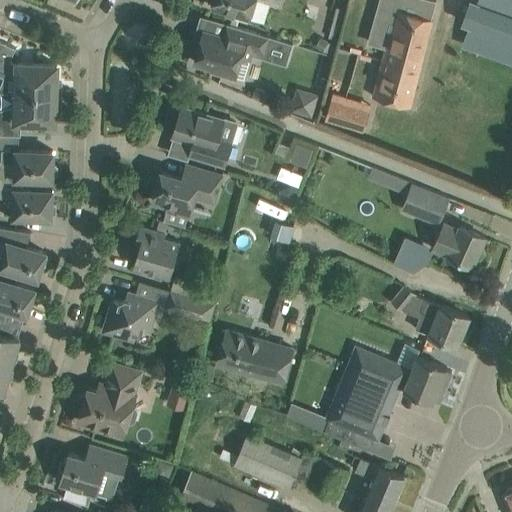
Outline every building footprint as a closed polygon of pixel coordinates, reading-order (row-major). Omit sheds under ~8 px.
[(209,0),(212,4),(211,6),(250,18),(255,0),(261,0),(281,6),(282,0),(209,0)] [(381,0),(370,44),(385,48),(378,76),(372,95),(411,106),(433,20),(432,19),(436,0),(381,0)] [(511,0),(478,0),(470,23),(463,42),(511,60),(511,0)] [(250,57),(253,48),(263,51),(268,35),(227,23),(223,36),(209,32),(207,39),(202,38),(195,61),(212,67),(211,70),(227,75),(228,74),(245,79),(250,57)] [(329,41),(321,36),(315,45),(322,50),(329,41)] [(17,77),(16,91),(56,93),(57,64),(17,62),(17,63),(10,61),(16,47),(0,40),(0,75),(4,77),(5,73),(17,77)] [(455,73),(449,88),(462,93),(468,79),(455,73)] [(317,96),(298,90),(292,109),(311,114),(317,96)] [(56,93),(16,91),(16,106),(0,109),(0,134),(20,135),(20,121),(55,122),(55,115),(59,115),(60,91),(59,91),(59,93),(56,93)] [(333,93),(325,119),(362,131),(370,105),(333,93)] [(204,116),(205,111),(182,104),(172,135),(193,141),(189,154),(224,165),(231,141),(218,138),(223,122),(204,116)] [(290,159),(307,165),(315,147),(298,140),(290,159)] [(57,165),(54,163),(54,150),(1,149),(1,161),(0,161),(0,177),(43,178),(53,179),(53,176),(57,174),(57,165)] [(183,177),(161,171),(153,200),(169,205),(168,208),(188,214),(194,195),(214,200),(222,175),(186,164),(183,177)] [(414,181),(395,173),(392,182),(410,189),(413,182),(414,181)] [(43,178),(0,177),(0,193),(2,195),(14,196),(13,216),(52,217),(52,214),(56,212),(56,204),(52,202),(53,189),(43,188),(43,178)] [(438,222),(448,196),(413,182),(410,189),(403,208),(438,222)] [(279,218),(274,232),(290,238),(295,224),(279,218)] [(445,221),(439,233),(433,248),(472,265),(485,236),(460,225),(459,227),(445,221)] [(0,263),(0,277),(1,278),(1,277),(15,282),(19,272),(38,277),(41,267),(45,265),(48,257),(45,253),(46,251),(27,245),(31,231),(0,225),(0,239),(8,242),(8,241),(15,243),(11,254),(4,252),(0,263)] [(140,225),(135,242),(140,244),(133,265),(170,276),(180,241),(165,236),(166,233),(140,225)] [(0,318),(4,320),(8,308),(27,314),(35,288),(15,282),(1,277),(1,278),(0,281),(0,318)] [(456,344),(468,315),(441,303),(441,305),(416,295),(405,285),(392,300),(403,309),(419,316),(415,326),(429,332),(428,333),(456,344)] [(189,313),(210,319),(215,303),(170,289),(166,302),(191,309),(189,313)] [(156,301),(146,298),(127,292),(126,297),(119,300),(115,299),(106,328),(135,336),(136,332),(142,328),(147,330),(156,301)] [(0,360),(12,364),(18,343),(6,339),(8,334),(1,332),(4,320),(0,318),(0,360)] [(215,364),(282,383),(293,346),(225,327),(215,364)] [(329,418),(324,430),(342,437),(350,441),(369,448),(374,436),(378,438),(408,366),(356,345),(326,417),(329,418)] [(402,388),(403,389),(433,401),(447,366),(416,354),(402,388)] [(0,384),(5,386),(12,364),(0,360),(0,384)] [(132,406),(135,393),(134,393),(141,370),(113,361),(106,384),(105,383),(102,391),(88,387),(78,420),(123,433),(127,422),(131,424),(135,422),(138,411),(136,407),(132,406)] [(176,378),(168,400),(183,406),(191,384),(176,378)] [(246,433),(234,462),(289,485),(302,456),(246,433)] [(342,437),(338,446),(346,450),(350,441),(342,437)] [(69,451),(60,482),(106,496),(106,498),(111,500),(120,474),(122,475),(128,455),(90,443),(86,457),(69,451)] [(390,511),(406,475),(354,454),(350,463),(357,466),(356,469),(373,475),(357,511),(390,511)] [(178,501),(202,511),(283,511),(284,510),(191,470),(178,501)] [(511,511),(511,488),(503,492),(511,511)]
